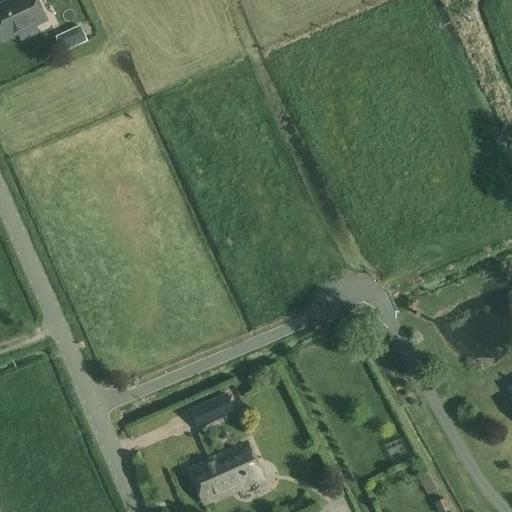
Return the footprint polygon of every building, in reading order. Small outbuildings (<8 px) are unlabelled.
[(0,34),(2,40),(46,20),(36,0),(9,0),(0,4),(0,34)] [(74,41),(84,37),(79,26),(69,31),(74,41)] [(233,412),(225,394),(188,411),(196,429),(233,412)] [(245,445),(228,452),(188,471),(203,504),(260,478),(245,445)] [(419,480),(427,494),(436,489),(428,475),(419,480)] [(433,504),(437,511),(444,511),(450,510),(445,499),(433,504)] [(351,511),(346,500),(322,511),(351,511)]
